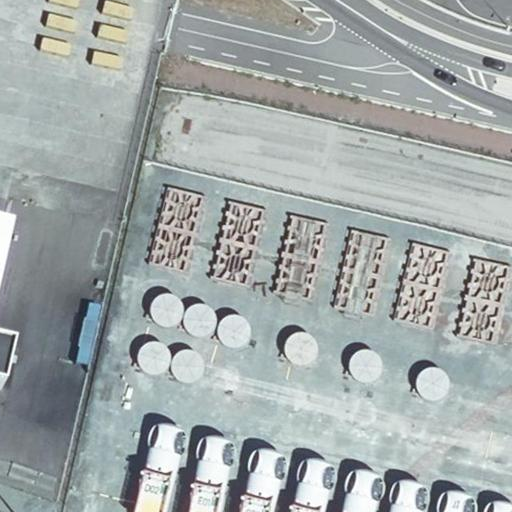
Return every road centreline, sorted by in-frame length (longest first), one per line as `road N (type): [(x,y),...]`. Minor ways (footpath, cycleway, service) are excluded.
road 1 (secondary): [(352,15),(479,97),(511,106)]
road 2 (secondary): [(511,69),(352,15)]
